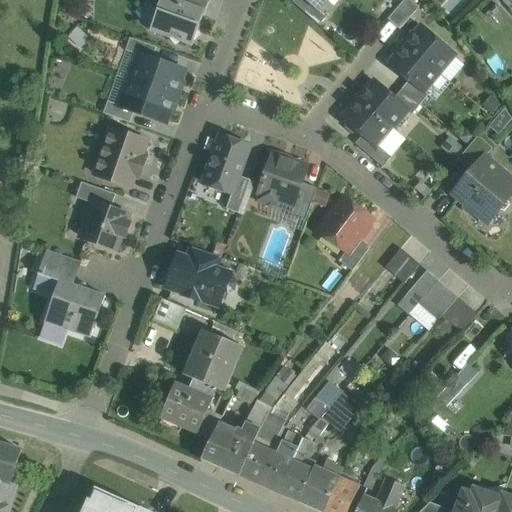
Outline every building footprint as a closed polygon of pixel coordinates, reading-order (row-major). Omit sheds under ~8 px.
[(201,0),(152,0),(149,2),(158,12),(151,31),(170,38),(176,45),(180,41),(193,46),(200,25),(199,25),(203,15),(204,16),(209,3),(201,0)] [(318,9),(308,0),(294,0),(293,2),(319,25),(328,16),(319,8),(318,9)] [(325,0),(308,0),(318,9),(319,8),(325,0)] [(410,0),(404,0),(388,19),(400,30),(419,7),(410,0)] [(511,0),(501,0),(511,10),(511,8),(511,0)] [(455,55),(421,27),(406,45),(439,73),(455,55)] [(157,48),(130,38),(126,51),(139,55),(140,54),(153,59),(157,48)] [(439,73),(406,45),(390,63),(410,80),(424,92),(424,91),(439,73)] [(153,59),(140,54),(139,55),(130,81),(175,97),(185,71),(153,59)] [(424,92),(410,80),(402,89),(420,105),(429,95),(424,91),(424,92)] [(130,81),(121,106),(121,107),(134,112),(166,123),(175,97),(130,81)] [(394,98),(375,81),(359,100),(392,128),(407,111),(408,110),(394,98)] [(420,105),(402,89),(394,98),(408,110),(407,111),(412,115),(420,105)] [(392,128),(359,100),(344,118),(363,135),(377,146),(378,146),(392,128)] [(134,112),(121,107),(121,106),(108,101),(104,114),(130,123),(134,112)] [(146,142),(112,130),(96,175),(130,187),(134,176),(139,177),(146,158),(141,157),(146,142)] [(377,146),(363,135),(356,144),(383,167),(391,157),(378,146),(377,146)] [(250,147),(221,136),(204,184),(232,194),(233,194),(239,176),(250,147)] [(478,136),(458,160),(471,172),(484,157),(485,158),(493,148),(478,136)] [(308,168),(272,155),(259,193),(260,193),(259,197),(262,202),(273,206),(279,204),(280,200),(294,205),(295,205),(303,183),(308,168)] [(471,172),(453,193),(465,203),(465,208),(471,214),(476,213),(488,223),(500,210),(505,211),(510,206),(508,200),(511,195),(511,180),(485,158),(484,157),(471,172)] [(239,176),(233,194),(232,194),(226,209),(239,214),(251,180),(239,176)] [(116,195),(82,183),(77,198),(89,203),(90,202),(111,209),(116,195)] [(317,188),(303,183),(295,205),(294,205),(290,217),(305,222),(317,188)] [(345,198),(320,232),(346,252),(347,252),(358,238),(372,219),(345,198)] [(111,209),(90,202),(89,203),(84,218),(86,223),(81,237),(117,249),(122,235),(125,237),(130,223),(126,222),(128,215),(111,209)] [(358,238),(347,252),(346,252),(339,261),(352,271),(370,247),(358,238)] [(220,258),(192,247),(188,258),(217,269),(220,258)] [(420,265),(401,249),(386,268),(405,284),(420,265)] [(81,263),(48,251),(39,274),(60,281),(60,280),(73,285),(81,263)] [(188,258),(178,255),(167,287),(184,293),(183,295),(200,301),(201,300),(219,306),(225,291),(228,293),(234,290),(236,283),(233,277),(230,276),(231,274),(217,269),(188,258)] [(427,271),(408,294),(419,303),(439,281),(427,271)] [(73,285),(60,280),(60,281),(46,322),(91,338),(106,296),(73,285)] [(439,281),(419,303),(439,320),(443,316),(459,298),(439,281)] [(459,298),(443,316),(462,333),(478,315),(459,298)] [(186,310),(163,299),(153,321),(177,332),(186,310)] [(242,346),(211,333),(197,364),(192,362),(187,376),(194,379),(189,390),(212,401),(218,389),(223,391),(242,346)] [(327,343),(286,394),(293,400),(333,349),(327,343)] [(284,368),(266,392),(280,401),(298,378),(284,368)] [(189,390),(176,384),(161,418),(162,418),(163,418),(197,432),(197,433),(198,433),(212,401),(189,390)] [(257,397),(241,388),(234,396),(246,402),(251,405),(257,397)] [(313,409),(310,407),(299,422),(310,430),(322,416),(335,401),(322,393),(317,400),(319,401),(313,409)] [(335,401),(322,416),(329,422),(342,432),(361,409),(342,393),(335,401)] [(246,402),(234,396),(228,406),(240,413),(246,402)] [(272,408),(258,400),(247,422),(262,428),(269,414),(272,408)] [(262,428),(254,443),(240,476),(259,485),(260,485),(274,453),(274,452),(278,443),(275,442),(286,421),(269,414),(262,428)] [(322,416),(310,430),(320,435),(329,422),(322,416)] [(243,431),(240,437),(254,443),(262,428),(247,422),(243,431)] [(236,431),(220,423),(201,460),(220,468),(234,435),(236,431)] [(243,431),(237,428),(236,431),(234,435),(240,437),(243,431)] [(303,438),(289,432),(279,454),(293,461),(294,461),(303,438)] [(240,437),(234,435),(220,468),(240,476),(254,443),(240,437)] [(316,444),(303,438),(294,461),(313,469),(316,462),(307,458),(309,452),(312,453),(316,444)] [(21,450),(0,443),(0,511),(22,511),(30,494),(10,488),(21,450)] [(390,449),(372,469),(370,471),(378,475),(396,454),(390,449)] [(279,454),(274,452),(274,453),(260,485),(279,493),(293,461),(279,454)] [(293,461),(279,493),(299,503),(299,502),(314,469),(313,469),(294,461),(293,461)] [(323,469),(315,466),(314,469),(299,502),(307,506),(319,511),(325,511),(340,477),(341,477),(344,470),(326,462),(323,469)] [(126,478),(103,468),(102,467),(93,471),(93,472),(82,496),(104,506),(111,509),(126,478)] [(378,475),(370,471),(364,487),(371,490),(378,475)] [(341,477),(340,477),(325,511),(348,511),(360,486),(341,477)] [(406,487),(387,478),(377,501),(396,509),(406,487)] [(483,499),(464,492),(457,511),(497,511),(502,500),(502,499),(491,495),(483,499)] [(511,511),(511,498),(503,495),(502,499),(502,500),(497,511),(511,511)] [(377,501),(364,496),(356,511),(398,511),(399,511),(396,509),(377,501)] [(101,511),(104,506),(86,498),(79,511),(101,511)] [(450,511),(451,510),(430,503),(420,511),(450,511)]
